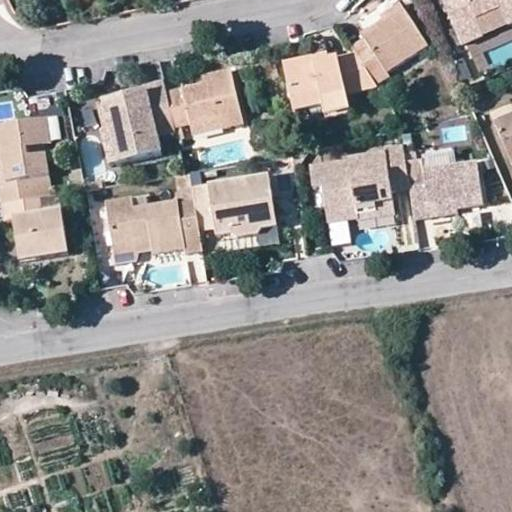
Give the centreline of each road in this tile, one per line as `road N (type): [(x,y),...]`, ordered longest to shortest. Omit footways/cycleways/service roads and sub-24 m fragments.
road 1 (residential): [(0,349),(511,268)]
road 2 (residential): [(5,59),(288,0)]
